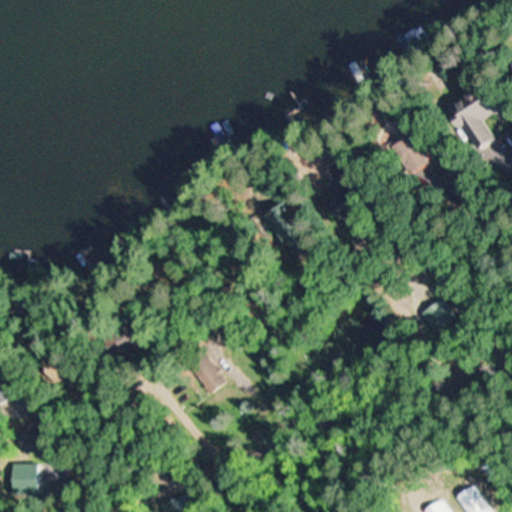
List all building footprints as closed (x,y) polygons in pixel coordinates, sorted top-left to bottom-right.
[(492,139),(480,120),(499,109),(483,84),(444,109),(471,152),(492,139)] [(406,176),(427,163),(409,135),(388,148),(406,176)] [(352,164),(328,172),(339,204),(363,196),(352,164)] [(274,217),(291,247),(313,234),(295,204),(274,217)] [(419,314),(430,334),(453,320),(442,301),(419,314)] [(54,381),(75,371),(63,347),(42,357),(54,381)] [(165,511),(162,499),(143,504),(144,511),(165,511)]
